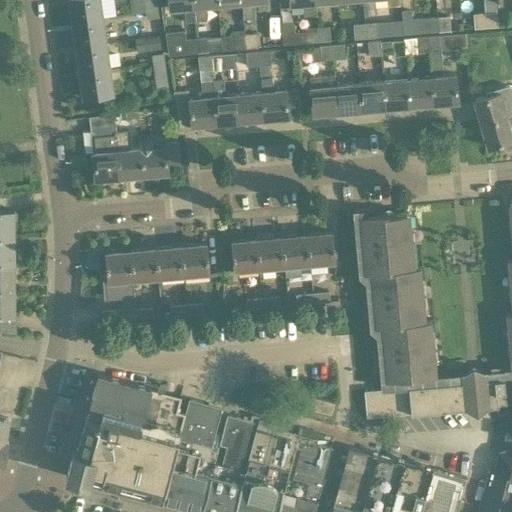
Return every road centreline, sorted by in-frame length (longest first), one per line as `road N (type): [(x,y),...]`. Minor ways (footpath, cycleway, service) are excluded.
road 1 (residential): [(62,218),(202,207),(223,182),(396,167),(425,187),(511,177)]
road 2 (residential): [(17,511),(60,320),(62,218)]
road 3 (residential): [(62,218),(33,0)]
